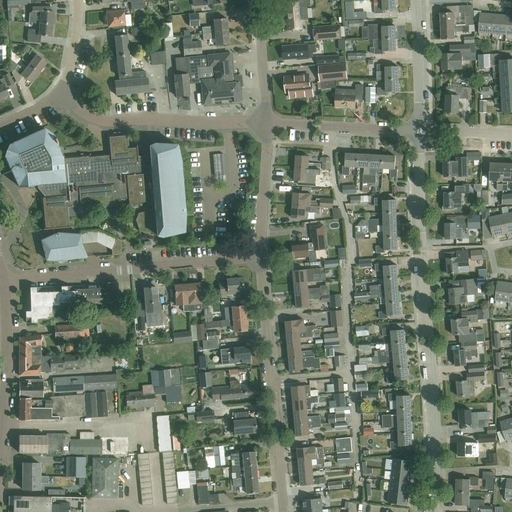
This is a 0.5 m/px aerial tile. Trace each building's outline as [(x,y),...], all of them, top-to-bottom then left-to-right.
[(122,0),(123,2),(131,2),(131,6),(131,10),(144,9),(143,5),(142,0),(102,0),(102,3),(119,1),(118,0),(122,0)] [(395,0),(381,0),(382,6),(374,7),(374,14),(383,13),(383,11),(396,10),(395,0)] [(287,30),(301,29),(303,29),(300,1),(288,2),(289,19),(287,20),(287,30)] [(40,23),(53,24),(54,12),(49,11),(49,4),(30,5),(30,13),(29,23),(39,24),(40,24),(40,23)] [(447,7),(448,13),(441,13),(441,26),(454,26),(454,17),(460,17),(459,6),(447,7)] [(109,26),(125,24),(124,11),(107,13),(109,26)] [(492,33),(494,15),(481,13),(481,11),(474,11),(474,22),(480,22),(479,32),(492,33)] [(189,26),(199,25),(198,13),(188,14),(189,26)] [(506,34),(507,16),(494,15),(492,33),(506,34)] [(202,27),(203,34),(228,31),(226,19),(213,20),(214,26),(202,27)] [(166,36),(174,36),(174,22),(165,23),(166,36)] [(51,37),(52,37),(53,24),(40,23),(40,24),(39,24),(39,30),(28,29),(27,42),(40,43),(41,36),(51,37)] [(383,39),(396,38),(395,26),(383,26),(383,24),(368,24),(369,39),(383,39)] [(313,40),(339,38),(341,37),(345,36),(344,27),(341,27),(341,25),(312,28),(313,40)] [(462,25),(454,26),(441,26),(442,39),(455,38),(455,32),(469,31),(469,32),(475,31),(474,25),(470,25),(462,25)] [(131,36),(140,35),(139,28),(130,28),(131,36)] [(203,40),(215,39),(216,46),(229,45),(228,31),(203,34),(203,40)] [(117,56),(129,55),(127,35),(115,36),(117,56)] [(396,38),(383,39),(383,47),(374,47),(374,55),(384,54),(384,51),(396,51),(396,38)] [(184,55),(202,53),(201,41),(192,42),(183,43),(184,55)] [(298,58),(298,60),(309,59),(309,57),(312,57),(311,53),(316,52),(316,44),(305,45),(285,47),(285,49),(283,50),(284,59),(298,58)] [(451,45),(451,54),(443,54),(443,61),(441,61),(441,70),(462,69),(462,54),(470,53),(470,45),(463,45),(451,45)] [(29,65),(39,73),(47,63),(37,55),(38,54),(32,50),(28,55),(34,59),(29,65)] [(151,65),(166,64),(164,51),(150,52),(151,65)] [(240,76),(231,77),(229,53),(186,57),(187,72),(188,83),(198,82),(197,67),(209,65),(209,66),(213,66),(214,79),(201,80),(203,105),(240,102),(239,85),(241,85),(240,76)] [(490,54),(478,55),(479,68),(490,68),(490,54)] [(147,78),(146,78),(145,71),(131,72),(129,55),(117,56),(119,76),(119,81),(115,81),(116,95),(149,92),(147,78)] [(317,64),(332,63),(340,63),(339,55),(316,56),(317,64)] [(176,97),(190,95),(188,83),(187,72),(186,57),(186,56),(177,57),(178,72),(174,73),(176,97)] [(493,65),(500,65),(501,73),(501,74),(511,72),(511,59),(500,60),(500,59),(492,60),(493,65)] [(346,64),(319,66),(320,82),(348,79),(346,64)] [(386,80),(398,79),(398,66),(386,66),(386,64),(377,64),(377,72),(385,72),(386,80)] [(39,73),(29,65),(24,71),(18,66),(12,73),(17,83),(23,77),(31,83),(39,73)] [(501,73),(494,73),(494,78),(501,78),(501,85),(502,87),(511,85),(511,72),(501,74),(501,73)] [(14,84),(9,74),(3,77),(4,79),(0,80),(0,99),(9,96),(3,85),(6,83),(8,87),(14,84)] [(298,76),(298,77),(285,78),(286,92),(290,92),(291,98),(311,96),(309,75),(298,76)] [(398,79),(386,80),(386,88),(377,88),(377,95),(386,95),(386,92),(398,92),(398,79)] [(355,108),(355,106),(356,103),(362,103),(363,89),(363,85),(356,84),(356,89),(356,96),(336,94),(335,107),(355,108)] [(502,100),(511,99),(511,85),(502,87),(501,85),(494,86),(494,91),(502,90),(502,98),(502,100)] [(469,87),(447,86),(446,95),(445,112),(458,113),(459,98),(468,99),(469,87)] [(376,88),(366,88),(365,102),(376,103),(376,88)] [(511,112),(511,99),(502,100),(502,98),(495,98),(495,104),(503,103),(503,113),(511,112)] [(41,197),(44,229),(44,230),(72,227),(72,226),(69,227),(67,207),(79,206),(79,211),(85,211),(85,209),(110,207),(110,209),(116,208),(115,201),(127,200),(128,207),(147,205),(145,182),(147,182),(147,174),(152,173),(154,208),(138,213),(135,220),(139,232),(162,237),(184,232),(185,214),(181,163),(177,145),(154,144),(149,146),(151,166),(139,168),(137,146),(128,147),(127,132),(107,134),(109,154),(102,155),(102,157),(97,158),(97,155),(90,156),(90,154),(62,156),(62,154),(54,136),(44,129),(9,145),(5,157),(18,186),(40,184),(46,191),(46,196),(41,197)] [(358,167),(359,154),(346,154),(345,167),(343,167),(343,175),(349,176),(349,167),(358,167)] [(364,168),(363,183),(362,192),(369,192),(369,183),(370,174),(370,168),(371,155),(359,154),(358,167),(364,168)] [(295,168),(308,169),(321,170),(321,164),(314,164),(314,163),(309,163),(309,156),(296,155),(295,168)] [(371,155),(370,168),(382,169),(383,156),(371,155)] [(383,156),(382,169),(391,169),(390,177),(397,178),(397,169),(395,169),(396,156),(383,156)] [(454,162),(443,162),(444,177),(455,177),(455,176),(457,176),(457,177),(467,176),(467,158),(454,158),(454,162)] [(503,191),(504,164),(491,163),(490,181),(497,181),(497,191),(503,191)] [(511,163),(504,164),(503,191),(508,191),(508,181),(511,181),(511,163)] [(308,169),(295,168),(294,181),(307,182),(308,175),(313,175),(320,175),(321,170),(308,169)] [(444,193),(445,201),(443,201),(443,209),(454,209),(454,207),(461,207),(461,193),(467,193),(467,192),(469,192),(469,185),(455,185),(455,193),(444,193)] [(356,194),(355,186),(343,187),(343,195),(356,194)] [(292,205),(318,207),(332,208),(333,199),(316,198),(316,200),(311,200),(311,194),(306,193),(293,192),(292,205)] [(361,203),(361,202),(368,202),(368,196),(361,196),(361,197),(351,197),(351,204),(361,203)] [(384,213),(396,212),(396,199),(383,200),(383,197),(375,198),(375,205),(383,205),(384,213)] [(318,207),(292,205),(291,218),(305,219),(305,212),(317,213),(318,207)] [(396,212),(384,213),(384,225),(397,224),(396,212)] [(511,232),(511,213),(503,216),(507,234),(511,232)] [(456,238),(462,238),(462,228),(468,228),(468,226),(468,220),(468,216),(456,217),(456,223),(445,223),(445,239),(456,238)] [(485,234),(492,233),(493,237),(507,234),(503,216),(489,218),(490,220),(483,222),(485,234)] [(378,232),(384,231),(385,237),(397,237),(397,224),(384,225),(378,225),(368,226),(356,226),(356,233),(367,233),(367,232),(378,232)] [(294,257),(294,258),(309,256),(315,256),(314,250),(326,249),(323,225),(310,227),(312,238),(313,238),(314,243),(308,244),(308,243),(300,244),(293,245),(293,251),(291,251),(292,256),(294,257)] [(114,243),(115,234),(98,232),(97,241),(114,243)] [(80,235),(58,234),(41,241),(46,260),(54,261),(87,258),(87,256),(86,256),(81,246),(80,235)] [(397,237),(385,237),(385,245),(376,245),(376,253),(385,253),(385,250),(398,250),(397,237)] [(121,255),(122,244),(122,241),(117,239),(111,250),(112,255),(121,255)] [(447,258),(448,267),(445,267),(445,273),(448,273),(459,272),(459,266),(470,265),(468,250),(456,252),(457,258),(447,258)] [(472,261),(482,260),(481,250),(471,251),(472,261)] [(324,261),(325,269),(339,267),(338,260),(324,261)] [(384,263),(375,264),(376,271),(384,270),(385,278),(398,277),(397,264),(384,265),(384,263)] [(307,275),(319,274),(323,273),(322,268),(319,268),(307,269),(294,270),(295,283),(308,282),(307,275)] [(386,284),(380,284),(369,285),(370,292),(399,289),(398,277),(385,278),(386,284)] [(244,284),(242,285),(242,278),(227,279),(227,283),(219,284),(220,295),(235,293),(235,291),(243,291),(243,289),(245,289),(244,284)] [(451,304),(467,302),(467,295),(478,294),(478,293),(482,293),(481,284),(483,284),(484,292),(488,292),(487,278),(477,278),(477,279),(461,281),(462,288),(450,289),(451,304)] [(308,282),(295,283),(296,296),(321,293),(321,288),(308,289),(308,282)] [(511,284),(498,282),(497,292),(496,301),(510,303),(511,284)] [(74,287),(25,288),(26,323),(29,323),(41,322),(41,319),(47,319),(53,316),(52,309),(60,308),(60,306),(75,306),(75,302),(103,301),(103,302),(118,302),(118,283),(103,283),(103,286),(74,287)] [(200,283),(187,284),(189,310),(189,311),(201,310),(201,309),(203,309),(207,308),(207,303),(207,297),(201,298),(200,283)] [(187,284),(174,286),(176,305),(183,305),(184,312),(189,311),(189,310),(187,284)] [(145,312),(154,312),(160,311),(159,302),(158,303),(157,287),(144,288),(145,304),(145,312)] [(400,302),(399,289),(370,292),(370,298),(387,297),(387,303),(400,302)] [(355,300),(370,299),(370,298),(370,292),(355,293),(355,300)] [(321,293),(296,296),(297,308),(310,307),(309,300),(322,299),(321,296),(321,293)] [(330,295),(331,308),(342,307),(341,294),(330,295)] [(400,302),(387,303),(388,311),(379,312),(380,319),(389,318),(388,316),(401,315),(400,302)] [(220,321),(246,318),(245,306),(232,307),(232,314),(220,315),(220,321)] [(454,335),(464,334),(470,333),(468,319),(470,319),(471,323),(478,322),(478,320),(489,319),(489,309),(477,310),(477,311),(462,312),(462,319),(452,320),(454,335)] [(342,310),(330,311),(332,328),(343,327),(342,310)] [(138,330),(145,330),(144,318),(137,318),(138,330)] [(207,328),(221,326),(233,325),(234,332),(247,331),(246,318),(220,321),(207,322),(207,328)] [(287,334),(312,331),(312,329),(317,329),(316,325),(305,326),(304,319),(299,320),(286,321),(287,334)] [(55,339),(79,337),(78,324),(54,326),(55,339)] [(357,327),(358,335),(370,334),(369,325),(357,327)] [(205,328),(196,329),(197,340),(206,339),(205,328)] [(393,343),(406,342),(405,329),(392,331),(391,328),(383,329),(384,336),(392,335),(393,343)] [(288,346),(301,345),(300,338),(313,337),(312,331),(287,334),(288,346)] [(181,333),(182,342),(192,342),(191,332),(181,333)] [(206,333),(207,340),(220,339),(219,332),(206,333)] [(324,334),(325,343),(339,341),(338,333),(324,334)] [(20,357),(41,356),(41,336),(19,338),(20,357)] [(217,340),(207,340),(203,341),(204,349),(218,348),(217,340)] [(325,343),(325,350),(340,348),(339,341),(325,343)] [(393,350),(387,350),(378,350),(378,357),(407,355),(406,342),(393,343),(393,350)] [(466,355),(477,354),(476,342),(462,343),(462,350),(455,350),(456,365),(467,365),(466,355)] [(66,353),(74,352),(73,343),(65,344),(66,353)] [(289,358),(315,356),(314,350),(302,351),(301,345),(288,346),(289,358)] [(233,348),(220,350),(221,365),(241,363),(250,362),(248,347),(233,348)] [(129,353),(118,354),(119,366),(130,366),(129,353)] [(64,356),(41,356),(20,357),(20,376),(41,374),(41,371),(65,370),(64,368),(85,366),(83,354),(64,355),(64,356)] [(388,362),(394,362),(395,368),(408,367),(407,355),(378,357),(379,363),(388,363),(388,362)] [(315,356),(289,358),(290,371),(303,370),(303,368),(313,367),(313,369),(321,369),(320,358),(315,358),(315,356)] [(344,356),(334,357),(335,367),(345,365),(344,356)] [(469,373),(485,371),(484,364),(468,365),(469,373)] [(408,367),(395,368),(395,376),(387,377),(388,383),(396,383),(396,381),(409,380),(408,367)] [(158,387),(171,386),(170,369),(157,371),(158,387)] [(115,370),(116,374),(53,378),(54,393),(85,391),(86,394),(94,393),(94,390),(117,388),(116,375),(123,374),(122,370),(115,370)] [(459,397),(475,395),(474,381),(485,379),(484,372),(485,372),(485,371),(469,373),(469,374),(467,374),(468,380),(457,381),(459,397)] [(201,387),(212,386),(211,372),(200,373),(201,387)] [(344,390),(344,384),(344,378),(334,379),(335,392),(344,391),(344,390)] [(19,398),(30,399),(32,399),(32,397),(42,397),(43,381),(27,381),(27,383),(19,383),(19,398)] [(253,397),(253,385),(243,386),(243,385),(239,386),(239,381),(230,382),(231,387),(211,388),(212,400),(221,399),(221,400),(253,397)] [(361,391),(368,391),(367,383),(356,384),(356,392),(361,391)] [(310,385),(305,386),(305,385),(292,387),(293,399),(318,397),(318,390),(311,390),(310,385)] [(174,386),(165,386),(166,401),(175,401),(174,386)] [(362,399),(380,397),(379,390),(368,391),(361,391),(362,399)] [(500,398),(508,398),(508,390),(500,390),(500,398)] [(126,396),(127,407),(130,406),(130,409),(155,406),(154,391),(129,393),(129,396),(126,396)] [(85,394),(85,395),(50,397),(51,400),(30,401),(30,399),(19,398),(19,420),(31,420),(31,419),(59,420),(59,418),(86,415),(87,417),(107,416),(106,392),(94,393),(86,394),(85,394)] [(335,408),(346,406),(344,393),(334,394),(334,401),(335,408)] [(398,409),(411,408),(410,395),(397,396),(397,393),(389,394),(389,401),(397,401),(398,409)] [(294,412),(307,410),(307,404),(319,403),(318,397),(293,399),(294,412)] [(346,406),(335,408),(336,412),(336,414),(345,414),(350,413),(350,406),(346,406)] [(383,422),(411,420),(411,408),(398,409),(398,415),(392,416),(392,415),(382,415),(383,422)] [(307,410),(294,412),(295,424),(321,422),(320,416),(308,417),(307,410)] [(480,427),(479,420),(488,419),(488,412),(479,413),(472,413),(471,410),(460,410),(461,424),(472,424),(472,427),(480,427)] [(213,411),(195,412),(188,413),(189,420),(196,420),(196,422),(214,420),(213,411)] [(256,432),(255,419),(247,420),(247,414),(234,415),(235,421),(233,421),(233,422),(229,423),(230,433),(234,433),(234,434),(256,432)] [(335,415),(336,422),(346,421),(345,414),(336,414),(335,415)] [(157,424),(169,423),(168,415),(156,416),(157,424)] [(363,416),(363,423),(376,422),(375,415),(363,416)] [(511,439),(511,419),(501,423),(507,441),(511,439)] [(399,433),(412,433),(411,420),(383,422),(383,428),(393,428),(393,427),(398,426),(399,433)] [(310,435),(309,428),(321,427),(321,422),(295,424),(297,436),(310,435)] [(157,431),(169,430),(169,423),(157,424),(157,431)] [(158,438),(170,437),(169,430),(157,431),(158,438)] [(126,437),(100,440),(94,440),(94,432),(80,432),(80,440),(70,439),(70,434),(50,434),(50,441),(47,441),(47,436),(19,436),(19,453),(46,452),(46,455),(70,454),(100,454),(100,453),(102,455),(128,452),(126,437)] [(412,433),(399,433),(399,441),(391,441),(391,449),(400,448),(400,446),(412,445),(412,433)] [(339,436),(338,448),(352,449),(352,436),(339,436)] [(158,445),(170,444),(170,437),(158,438),(158,445)] [(459,456),(471,456),(479,456),(479,442),(459,442),(459,456)] [(170,444),(158,445),(159,452),(171,451),(170,444)] [(212,448),(204,449),(205,457),(214,456),(215,466),(225,465),(223,445),(213,446),(213,448),(212,448)] [(298,449),(299,461),(324,459),(323,448),(316,448),(316,447),(298,449)] [(193,452),(186,453),(188,467),(194,466),(193,452)] [(236,466),(256,464),(254,452),(230,454),(231,460),(235,460),(236,466)] [(338,462),(350,461),(350,453),(337,454),(338,462)] [(66,457),(65,477),(85,477),(86,457),(66,457)] [(117,498),(118,459),(92,458),(91,497),(117,498)] [(300,473),(313,472),(312,465),(325,464),(324,459),(299,461),(300,473)] [(392,470),(411,472),(412,461),(393,459),(392,470)] [(23,476),(40,477),(40,464),(23,464),(23,476)] [(236,466),(232,467),(233,473),(244,472),(245,478),(257,477),(256,464),(236,466)] [(208,469),(195,470),(196,479),(208,477),(208,469)] [(410,483),(411,472),(392,470),(391,481),(410,483)] [(188,471),(176,472),(178,489),(190,488),(188,471)] [(326,477),(313,479),(313,472),(300,473),(301,486),(314,485),(314,484),(326,483),(326,477)] [(40,477),(23,476),(23,490),(40,490),(40,483),(44,483),(44,477),(40,477)] [(257,477),(245,478),(232,479),(233,485),(240,485),(245,484),(246,493),(258,492),(257,477)] [(457,491),(470,492),(470,485),(478,485),(479,477),(470,477),(470,479),(457,479),(457,491)] [(500,488),(507,489),(506,497),(511,498),(511,479),(508,479),(501,478),(500,488)] [(408,494),(410,483),(391,481),(390,492),(408,494)] [(196,483),(197,487),(194,487),(196,503),(198,503),(198,505),(208,504),(219,503),(218,494),(209,494),(209,492),(208,492),(207,486),(207,482),(196,483)] [(470,492),(457,491),(456,504),(469,505),(469,507),(472,507),(471,511),(492,511),(492,506),(484,506),(485,500),(469,499),(470,492)] [(407,505),(408,494),(390,492),(388,503),(407,505)] [(48,497),(14,496),(13,511),(83,511),(84,498),(65,497),(48,497)] [(322,509),(321,498),(302,500),(303,511),(322,509)]
